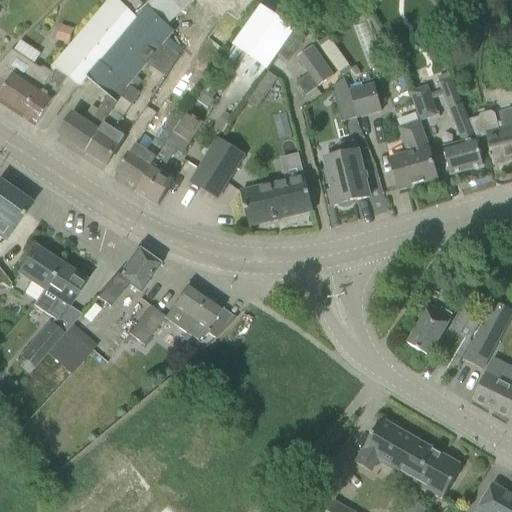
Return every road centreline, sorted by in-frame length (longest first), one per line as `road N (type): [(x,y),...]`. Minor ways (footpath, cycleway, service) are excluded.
road 1 (secondary): [(297,259),(238,260),(177,244),(0,137)]
road 2 (tertiary): [(511,445),(383,375),(355,345)]
road 3 (secondary): [(338,255),(511,204)]
